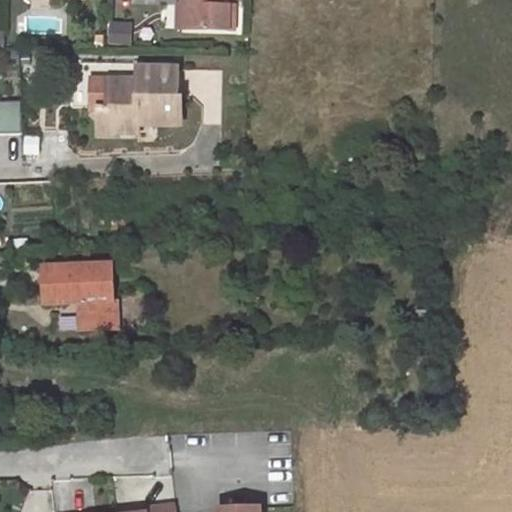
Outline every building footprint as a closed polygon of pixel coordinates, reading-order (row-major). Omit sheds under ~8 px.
[(222,0),(183,0),(183,5),(188,5),(187,30),(228,30),(228,5),(223,5),(222,0)] [(188,5),(183,5),(180,5),(180,29),(187,30),(188,5)] [(228,5),(228,30),(235,30),(236,5),(228,5)] [(131,22),(109,22),(109,45),(131,45),(131,22)] [(134,75),(104,76),(104,105),(89,105),(89,115),(95,121),(95,137),(137,137),(137,125),(181,125),(181,63),(142,64),(142,75),(142,80),(134,80),(134,75)] [(104,105),(104,76),(89,76),(89,105),(104,105)] [(115,328),(114,302),(112,266),(46,269),(47,304),(81,302),(85,302),(87,330),(115,328)]
